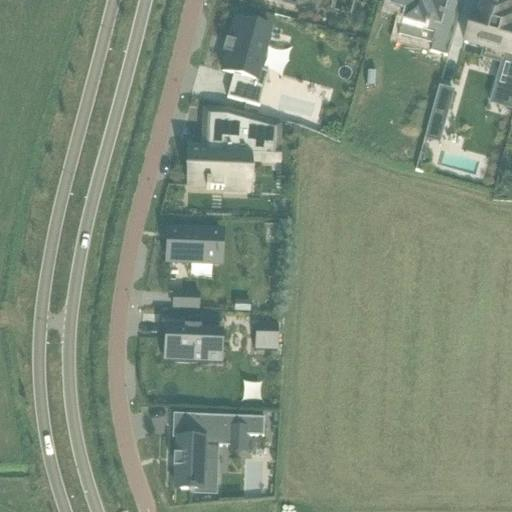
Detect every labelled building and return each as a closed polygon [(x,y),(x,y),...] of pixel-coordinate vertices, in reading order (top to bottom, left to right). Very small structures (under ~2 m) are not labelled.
[(391,0),(390,8),(405,12),(402,22),(435,32),(430,53),(446,58),(462,1),(458,0),(391,0)] [(471,17),(464,44),(471,47),(483,50),(482,55),(481,59),(498,64),(501,65),(497,78),(499,79),(505,80),(504,83),(503,87),(508,89),(504,103),(503,109),(511,111),(511,16),(507,15),(509,6),(487,0),(480,0),(476,18),(471,17)] [(226,56),(221,74),(233,77),(227,100),(259,109),(269,74),(258,71),(264,50),(270,30),(236,21),(230,43),(225,42),(222,55),(226,56)] [(218,101),(218,80),(196,80),(196,101),(218,101)] [(424,140),(432,142),(435,131),(439,132),(441,132),(442,129),(444,122),(445,120),(450,101),(452,93),(438,89),(424,140)] [(189,153),(188,187),(205,188),(205,191),(210,191),(215,191),(221,191),(223,191),(223,190),(223,188),(236,189),(246,189),(248,189),(249,162),(249,147),(274,148),(277,148),(277,146),(278,134),(278,128),(225,113),(224,144),(209,144),(208,153),(189,153)] [(170,229),(168,264),(218,266),(220,231),(170,229)] [(174,294),(173,310),(197,311),(198,295),(174,294)] [(235,304),(234,313),(248,314),(248,304),(235,304)] [(255,337),(254,353),(265,353),(277,354),(278,326),(255,325),(255,337)] [(164,345),(163,358),(198,360),(197,366),(208,367),(208,366),(221,367),(222,354),(222,348),(223,332),(217,332),(200,331),(201,328),(183,327),(183,330),(164,330),(163,345),(164,345)] [(172,469),(173,469),(175,469),(176,469),(176,472),(175,491),(188,492),(188,494),(193,494),(193,496),(216,497),(217,469),(218,448),(229,449),(229,453),(245,454),(246,438),(263,439),(264,420),(261,420),(261,422),(250,422),(251,420),(227,419),(227,421),(222,420),(222,418),(194,417),(193,440),(177,440),(177,456),(174,456),(173,456),(173,457),(173,458),(172,469)]
